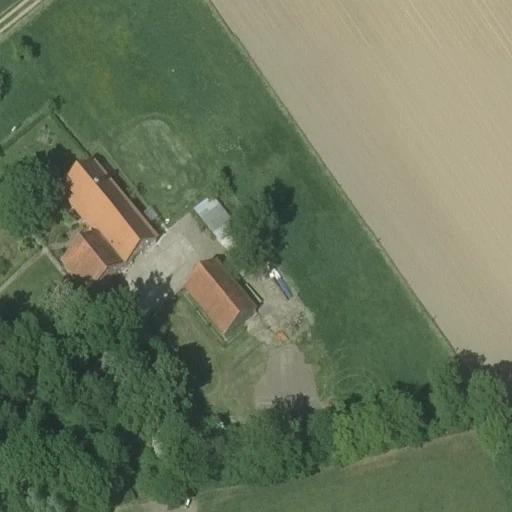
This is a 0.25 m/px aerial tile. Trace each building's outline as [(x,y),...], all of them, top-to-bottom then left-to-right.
[(95,170),(62,197),(85,226),(100,244),(134,217),(95,170)] [(209,203),(196,213),(233,258),(248,246),(233,227),(230,229),(209,203)] [(100,244),(85,226),(28,272),(66,319),(157,245),(137,221),(134,217),(100,244)] [(215,267),(180,297),(221,346),(256,316),(215,267)] [(129,336),(120,365),(151,374),(160,346),(129,336)]
